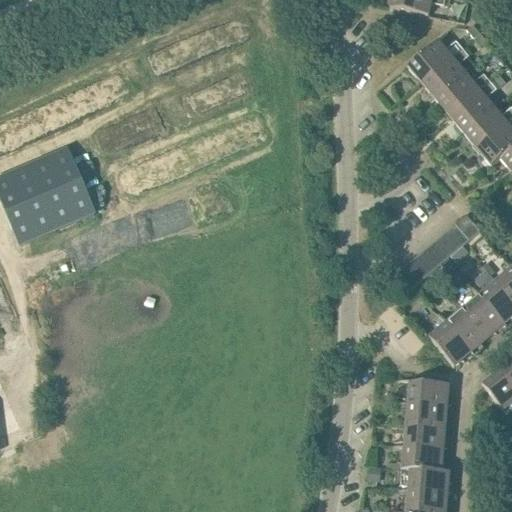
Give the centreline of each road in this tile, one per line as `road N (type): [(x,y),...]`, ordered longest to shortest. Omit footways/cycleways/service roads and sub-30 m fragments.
road 1 (residential): [(325,511),(349,330),(339,0)]
road 2 (residential): [(511,341),(467,375),(462,511)]
